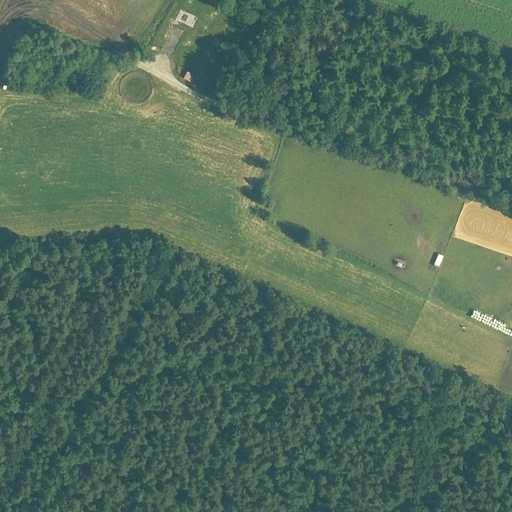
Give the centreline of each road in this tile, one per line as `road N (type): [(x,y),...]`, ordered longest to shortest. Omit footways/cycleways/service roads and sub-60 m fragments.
road 1 (track): [(511,211),(217,108),(155,74),(177,32)]
road 2 (track): [(411,511),(444,369)]
